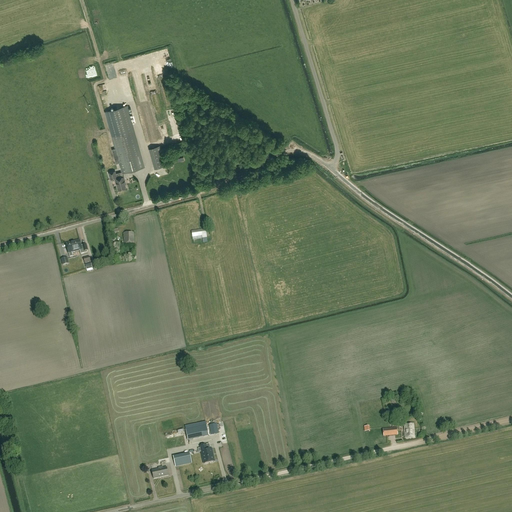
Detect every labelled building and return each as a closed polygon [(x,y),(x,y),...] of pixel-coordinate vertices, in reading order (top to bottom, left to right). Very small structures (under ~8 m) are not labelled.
[(105,112),(113,139),(115,148),(119,163),(122,172),(118,173),(115,174),(115,171),(109,173),(111,179),(115,178),(118,190),(122,189),(126,188),(124,181),(125,181),(123,173),(144,167),(134,133),(127,105),(105,112)] [(160,146),(150,148),(155,169),(164,167),(160,146)] [(205,230),(202,230),(191,232),(193,240),(207,238),(205,230)] [(124,244),(134,244),(134,233),(124,233),(124,244)] [(81,248),(79,240),(66,244),(68,253),(69,253),(70,257),(73,256),(72,252),(79,250),(81,254),(87,252),(87,251),(86,245),(82,246),(83,247),(81,248)] [(405,439),(414,438),(414,430),(414,424),(404,425),(405,439)] [(217,425),(210,426),(211,435),(218,433),(217,425)] [(188,440),(204,436),(202,427),(186,431),(188,440)] [(383,437),(398,435),(397,428),(383,429),(383,437)] [(214,462),(212,449),(207,450),(206,445),(204,446),(200,447),(204,464),(214,462)] [(173,457),(175,467),(192,463),(190,454),(173,457)] [(152,471),(154,479),(169,476),(167,467),(163,468),(162,467),(158,468),(159,469),(152,471)]
